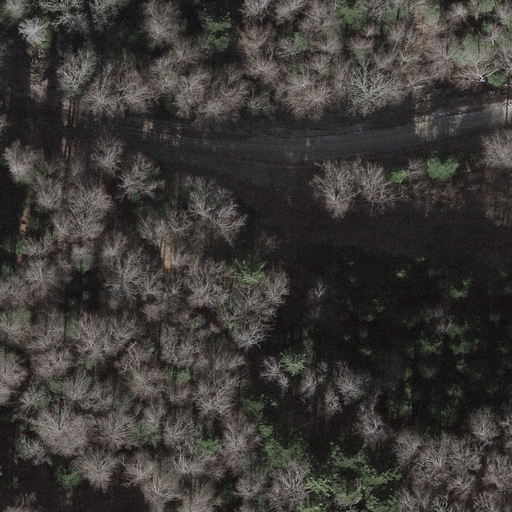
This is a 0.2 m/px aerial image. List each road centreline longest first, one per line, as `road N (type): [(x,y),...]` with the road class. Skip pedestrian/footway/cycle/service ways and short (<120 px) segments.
road 1 (track): [(511,497),(427,480),(274,380),(126,209),(0,97)]
road 2 (track): [(0,93),(121,127),(266,146),(375,138),(511,114)]
